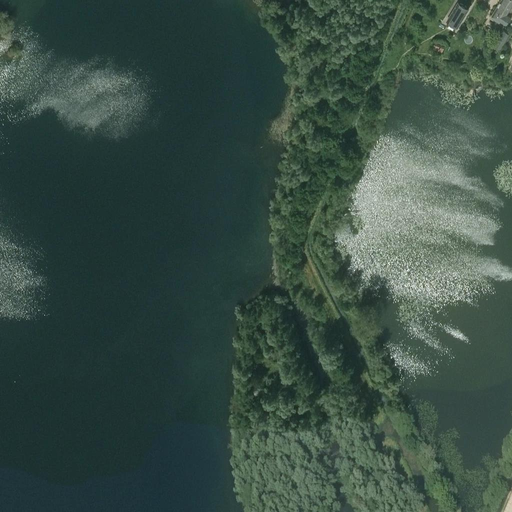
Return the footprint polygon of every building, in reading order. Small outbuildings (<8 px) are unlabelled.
[(469,6),(458,0),(448,17),(458,23),(469,6)] [(511,11),(511,6),(511,4),(511,0),(500,0),(491,15),(505,23),(511,11)] [(481,24),(488,9),(480,6),(473,22),(474,23),(473,24),(476,25),(477,22),(481,24)] [(502,48),(505,50),(507,46),(504,45),(511,33),(503,28),(492,44),(501,50),(502,48)] [(434,42),(432,49),(441,52),(444,46),(434,42)]
